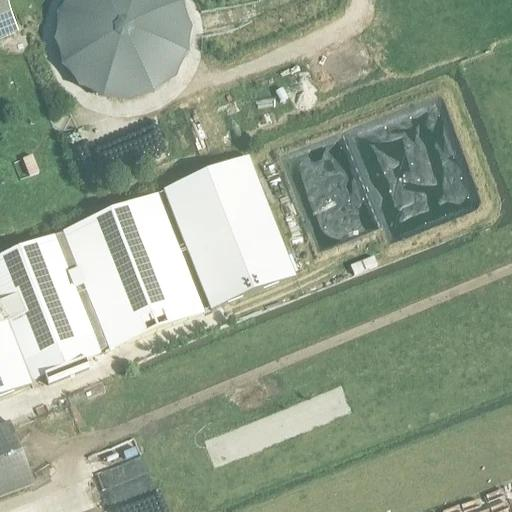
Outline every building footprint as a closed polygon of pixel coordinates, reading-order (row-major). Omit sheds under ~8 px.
[(0,0),(0,41),(18,34),(4,0),(0,0)] [(190,35),(179,0),(66,0),(58,18),(56,35),(72,84),(105,99),(124,102),(173,86),(188,53),(191,34),(190,35)] [(248,160),(163,194),(210,313),(295,279),(248,160)] [(156,198),(62,235),(109,353),(203,316),(156,198)] [(0,259),(0,395),(27,385),(100,356),(54,239),(0,259)] [(0,497),(31,485),(8,425),(0,427),(0,497)]
